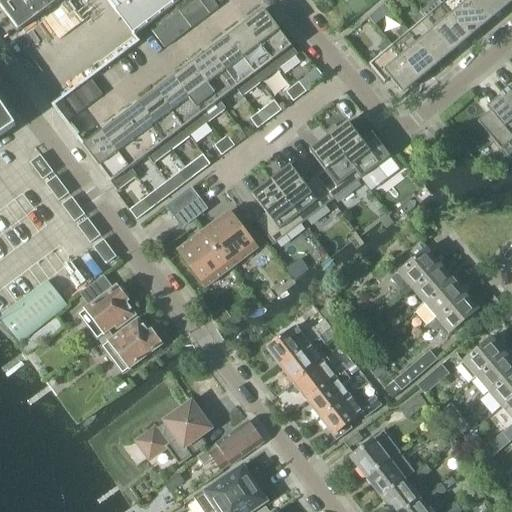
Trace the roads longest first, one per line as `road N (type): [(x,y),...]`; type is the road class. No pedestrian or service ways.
road 1 (residential): [(332,511),(0,75)]
road 2 (residential): [(349,82),(395,131),(511,38)]
road 3 (residential): [(81,128),(250,0)]
road 4 (residential): [(349,82),(227,173)]
